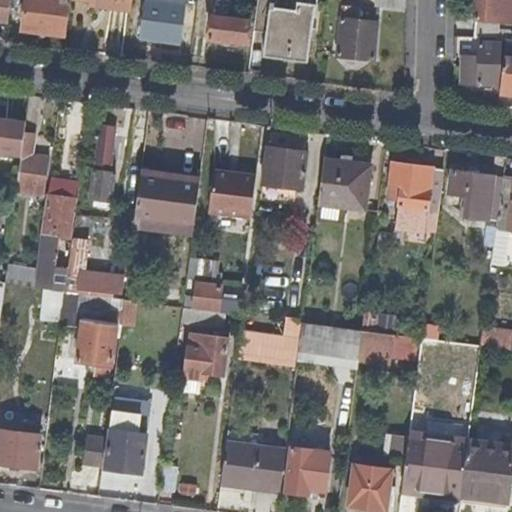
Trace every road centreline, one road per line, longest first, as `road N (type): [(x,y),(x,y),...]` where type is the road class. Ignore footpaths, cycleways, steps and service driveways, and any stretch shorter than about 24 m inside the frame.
road 1 (residential): [(429,122),(0,68)]
road 2 (residential): [(431,0),(429,122)]
